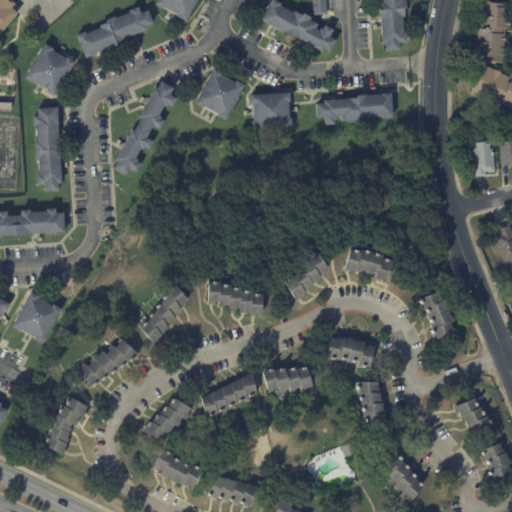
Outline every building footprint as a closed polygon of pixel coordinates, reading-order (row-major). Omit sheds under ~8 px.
[(0,0),(10,0),(16,5),(13,9),(19,14),(0,35),(0,0)] [(196,0),(184,21),(176,17),(177,15),(163,7),(162,9),(153,4),(155,0),(196,0)] [(298,40),(291,36),(290,38),(258,20),(269,0),(271,0),(279,4),(278,6),(292,13),(293,11),(302,16),(304,13),(310,18),(308,19),(317,24),(314,29),(317,31),(319,28),(321,29),(324,25),(332,30),(328,36),(335,40),(328,53),(321,49),(320,52),(298,40)] [(323,0),(325,15),(311,15),(309,0),(323,0)] [(378,18),(377,18),(379,9),(379,0),(404,0),(405,6),(403,7),(403,17),(401,17),(402,31),(405,31),(405,42),(398,43),(398,50),(382,51),(382,44),(379,44),(378,33),(379,33),(378,18)] [(503,4),(506,4),(505,8),(509,8),(507,29),(504,29),(504,32),(503,32),(502,34),(504,34),(502,55),(499,55),(499,59),(479,57),(478,59),(476,59),(476,57),(473,57),(474,46),(477,46),(477,40),(474,40),(475,29),(482,29),(483,14),(480,14),(480,3),(482,3),(482,2),(485,2),(485,3),(503,4)] [(115,42),(116,45),(107,49),(106,47),(84,57),(74,36),(83,32),(84,34),(99,28),(98,26),(107,22),(106,20),(112,16),(113,19),(127,12),(126,11),(136,6),(139,13),(146,10),(152,23),(145,26),(146,30),(137,34),(136,33),(115,42)] [(54,52),(65,59),(66,57),(74,62),(52,97),(45,92),(46,90),(32,81),(30,83),(22,78),(44,44),(52,49),(51,50),(54,52)] [(487,68),(493,71),(493,70),(508,79),(506,82),(509,84),(511,77),(511,111),(507,109),(507,108),(482,94),(480,99),(469,93),(478,74),(480,76),(485,67),(487,68)] [(219,73),(218,75),(233,83),(234,81),(242,86),(224,121),(215,116),(216,114),(201,107),(201,108),(192,104),(211,69),(219,73)] [(112,168),(115,161),(113,160),(118,151),(119,151),(130,129),(133,130),(139,118),(137,117),(141,108),(142,109),(154,86),(157,87),(160,80),(173,87),(169,94),(175,97),(171,106),(164,102),(158,114),(160,116),(159,118),(163,120),(159,129),(152,125),(149,130),(150,130),(146,137),(152,141),(148,149),(143,147),(143,149),(140,147),(134,158),(136,159),(135,161),(139,163),(135,172),(128,168),(124,174),(112,168)] [(286,102),(287,118),(290,118),(290,127),(250,129),(249,121),(251,120),(250,104),(248,104),(248,95),(288,93),(288,101),(286,101),(286,102)] [(314,103),(321,103),(321,100),(332,99),(332,100),(347,100),(347,99),(357,98),(357,95),(364,95),(364,96),(380,95),(380,94),(390,93),(391,118),(381,118),(381,117),(365,117),(365,119),(359,119),(359,122),(349,123),(349,121),(339,121),(339,116),(334,116),(334,120),(332,120),(333,124),(324,125),(324,124),(321,124),(321,117),(315,118),(314,103)] [(58,159),(58,174),(59,174),(60,184),(57,184),(57,192),(43,192),(42,191),(38,191),(38,185),(35,186),(34,175),(37,175),(36,160),(33,160),(32,142),(35,142),(34,126),(32,126),(31,116),(36,116),(36,108),(56,107),(57,125),(56,125),(57,142),(58,159)] [(511,168),(508,168),(507,168),(507,166),(500,166),(498,143),(511,141),(511,168)] [(492,159),(493,173),(486,173),(486,172),(484,173),(484,177),(474,178),(471,150),(473,149),(473,144),(482,143),(482,145),(487,144),(488,150),(491,150),(492,159)] [(39,234),(30,234),(30,235),(0,236),(0,211),(6,211),(6,216),(19,215),(19,211),(29,210),(29,212),(45,212),(45,209),(54,208),(54,213),(62,213),(63,233),(46,234),(46,233),(39,234)] [(511,237),(511,240),(511,263),(503,267),(491,236),(496,234),(494,229),(499,227),(500,229),(507,226),(511,237)] [(375,280),(372,279),(373,275),(368,273),(367,275),(361,273),(362,272),(357,270),(356,273),(347,270),(347,272),(341,270),(347,250),(351,251),(351,250),(357,251),(358,250),(362,251),(362,250),(368,252),(368,253),(372,254),(372,253),(379,255),(380,259),(382,260),(382,259),(389,261),(383,281),(377,279),(377,281),(375,280)] [(320,263),(325,270),(316,277),(318,278),(309,285),(310,285),(300,293),(301,294),(292,301),(274,276),(284,269),(285,272),(295,264),(296,266),(304,260),(305,261),(314,255),(320,263)] [(250,315),(246,315),(246,311),(241,310),(241,312),(236,312),(237,307),(232,307),(232,309),(226,309),(226,305),(219,304),(219,306),(215,306),(215,301),(210,301),(210,303),(205,303),(206,281),(211,281),(211,280),(218,280),(218,284),(222,284),(222,282),(227,282),(227,284),(228,284),(228,287),(231,287),(232,286),(237,286),(237,287),(239,287),(239,290),(242,290),(243,288),(248,289),(248,290),(250,290),(249,293),(254,293),(254,292),(258,292),(258,293),(260,293),(259,314),(252,313),(252,315),(250,315)] [(186,299),(181,303),(182,303),(178,306),(179,308),(175,312),(175,313),(172,315),(173,317),(168,321),(169,322),(166,325),(166,326),(161,330),(162,331),(159,333),(159,334),(150,342),(136,325),(148,315),(147,315),(152,310),(152,309),(154,307),(154,306),(159,301),(158,301),(161,298),(161,297),(165,293),(164,291),(166,289),(165,288),(172,283),(186,299)] [(448,299),(455,320),(454,320),(454,321),(453,322),(456,331),(454,331),(455,333),(436,340),(432,330),(433,330),(429,319),(429,320),(425,310),(423,311),(419,301),(421,300),(420,298),(439,291),(443,301),(448,299)] [(47,305),(49,306),(50,304),(58,309),(38,343),(31,339),(32,338),(18,329),(17,332),(9,327),(29,292),(36,297),(36,298),(47,305)] [(0,299),(7,303),(8,304),(3,312),(2,311),(0,314),(0,299)] [(363,341),(362,345),(366,346),(366,345),(373,346),(368,367),(360,365),(360,366),(355,365),(356,361),(350,359),(350,361),(346,360),(346,358),(340,356),(339,358),(337,358),(337,359),(335,359),(335,357),(330,356),(329,358),(325,357),(330,337),(335,338),(336,337),(340,338),(340,337),(346,338),(346,337),(353,339),(352,340),(356,341),(357,340),(363,341)] [(133,357),(134,358),(130,362),(129,360),(128,362),(126,360),(123,363),(123,364),(120,367),(119,366),(117,368),(116,366),(113,369),(114,370),(110,374),(109,373),(108,374),(107,373),(104,375),(105,376),(101,380),(100,379),(99,380),(97,379),(94,382),(95,383),(91,388),(76,373),(80,369),(79,368),(83,363),(85,366),(89,362),(88,361),(92,357),(95,360),(99,356),(97,355),(101,351),(104,354),(108,350),(106,348),(110,345),(113,348),(117,343),(116,342),(120,338),(136,354),(133,357)] [(266,392),(260,371),(273,367),(274,370),(284,367),(284,370),(295,367),(295,369),(306,366),(311,386),(304,388),(304,389),(299,391),(298,389),(288,392),(287,388),(282,389),(282,390),(277,392),(276,388),(271,390),(271,391),(266,392)] [(253,388),(255,394),(253,395),(244,398),(245,400),(236,402),(236,403),(233,404),(233,405),(226,407),(226,408),(223,409),(223,410),(215,412),(216,413),(213,413),(213,415),(203,417),(198,397),(204,395),(204,394),(209,393),(209,392),(214,390),(219,388),(219,387),(224,386),(224,384),(229,383),(229,382),(234,381),(234,380),(239,378),(239,377),(250,374),(253,388)] [(379,383),(379,389),(380,389),(380,393),(382,393),(382,400),(383,400),(383,404),(385,404),(384,410),(386,410),(386,415),(388,415),(387,428),(364,427),(364,420),(362,420),(362,413),(363,413),(364,406),(362,406),(362,401),(361,401),(361,395),(359,395),(359,387),(358,387),(358,382),(379,383)] [(86,406),(80,418),(77,417),(75,420),(76,420),(73,426),(69,424),(67,428),(68,429),(66,433),(67,434),(63,444),(64,444),(62,450),(63,450),(60,456),(41,447),(44,442),(42,442),(47,432),(45,431),(50,421),(48,420),(52,412),(56,414),(57,412),(55,411),(59,404),(61,405),(65,396),(86,406)] [(141,430),(145,424),(148,425),(153,416),(154,417),(157,412),(158,413),(160,409),(163,410),(168,401),(170,402),(172,398),(189,407),(185,414),(186,414),(183,419),(180,417),(177,422),(178,422),(176,427),(172,425),(167,434),(164,432),(162,437),(160,441),(141,430)] [(473,429),(472,426),(470,427),(468,422),(466,423),(465,419),(463,419),(461,413),(455,414),(453,408),(477,400),(478,404),(483,403),(484,406),(482,407),(482,409),(484,409),(485,413),(490,411),(491,415),(490,416),(490,418),(493,417),(494,421),(497,421),(498,424),(494,425),(496,430),(475,437),(473,429)] [(343,458),(339,447),(350,442),(354,453),(343,458)] [(486,477),(489,476),(484,461),(481,462),(477,451),(498,443),(500,450),(501,449),(502,453),(504,453),(511,475),(488,484),(486,477)] [(403,464),(404,465),(405,464),(408,466),(405,469),(410,473),(411,472),(414,475),(411,478),(416,482),(417,482),(421,485),(407,501),(402,497),(400,498),(396,495),(399,492),(394,488),(393,490),(389,486),(390,485),(385,480),(386,479),(384,477),(386,475),(381,471),(380,472),(373,466),(389,449),(396,456),(398,454),(401,457),(399,460),(403,464)] [(179,486),(173,482),(172,484),(167,481),(168,480),(164,477),(163,479),(158,476),(160,472),(155,470),(155,471),(149,468),(160,450),(166,453),(167,450),(170,452),(169,453),(171,455),(169,458),(172,460),(174,458),(177,460),(176,462),(182,465),(184,462),(193,468),(194,466),(197,467),(196,469),(198,470),(188,488),(183,485),(183,486),(181,485),(180,486),(179,486)] [(256,488),(249,504),(246,502),(243,508),(226,500),(225,502),(215,497),(214,500),(208,497),(209,495),(205,493),(213,474),(224,479),(224,478),(230,481),(230,480),(235,482),(235,481),(241,483),(241,482),(245,485),(246,483),(256,488)] [(273,511),(280,499),(285,502),(286,500),(291,503),(289,507),(293,509),(294,508),(299,510),(298,511),(273,511)]
